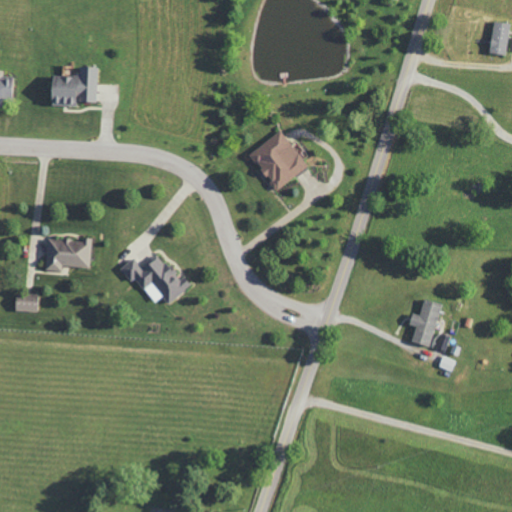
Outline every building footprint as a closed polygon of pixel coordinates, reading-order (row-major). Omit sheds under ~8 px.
[(488,53),(505,54),(508,22),(491,21),(488,53)] [(96,66),(77,66),(77,75),(48,75),(47,105),(74,106),(74,101),(95,101),(96,66)] [(0,96),(12,97),(13,77),(0,76),(0,96)] [(307,166),(279,130),(248,154),(276,190),(307,166)] [(46,237),(44,270),(61,271),(61,265),(89,267),(91,238),(80,237),(80,240),(46,237)] [(119,267),(128,280),(134,276),(153,303),(162,296),(167,303),(190,286),(183,276),(178,280),(159,253),(140,267),(132,257),(119,267)] [(13,311),(37,311),(37,294),(14,293),(13,311)] [(440,303),(423,299),(419,315),(411,312),(407,324),(414,326),(410,341),(428,347),(440,303)]
